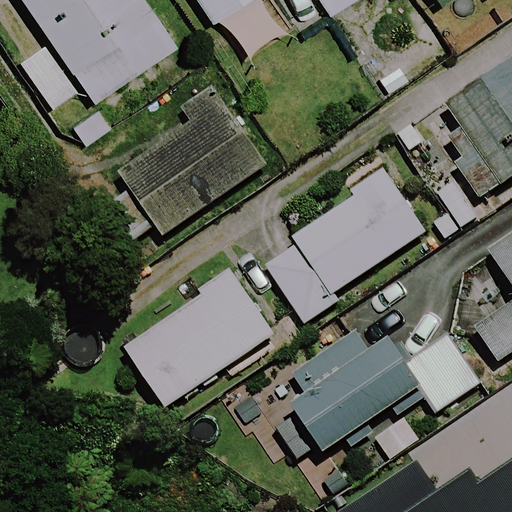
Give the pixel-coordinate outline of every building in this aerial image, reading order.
[(177,47),(145,0),(22,0),(93,103),(177,47)] [(196,0),(210,22),(244,0),(196,0)] [(361,0),(317,0),(332,21),(361,0)] [(437,0),(446,13),(464,0),(437,0)] [(75,94),(44,46),(19,62),(51,110),(75,94)] [(511,72),(452,111),(501,189),(511,181),(511,72)] [(266,172),(220,106),(122,175),(168,240),(266,172)] [(267,268),(308,329),(343,305),(338,297),(429,235),(386,171),(350,196),(354,201),(296,241),(299,246),(267,268)] [(511,240),(491,255),(511,285),(511,240)] [(278,338),(239,278),(127,352),(167,412),(278,338)] [(450,337),(414,361),(400,341),(372,359),(358,339),(298,379),(312,400),(297,410),(328,456),(423,392),(439,417),(484,387),(450,337)] [(353,511),(511,511),(511,471),(483,491),(474,478),(443,498),(441,500),(420,468),(353,511)]
